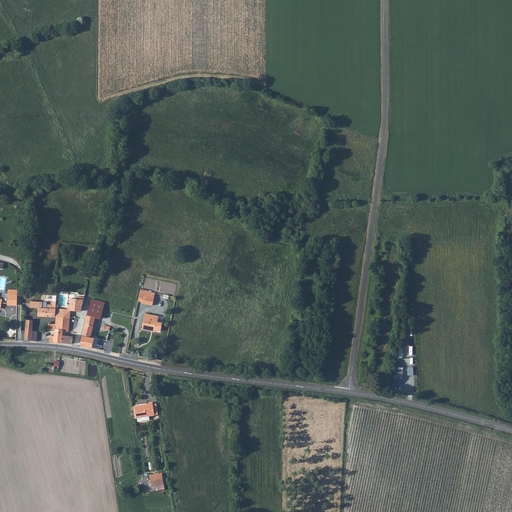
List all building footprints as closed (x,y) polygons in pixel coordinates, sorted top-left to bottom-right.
[(153,302),(154,295),(143,293),(139,292),(138,299),(143,300),(144,301),(153,302)] [(19,294),(10,294),(9,304),(19,305),(19,294)] [(94,317),(99,318),(103,302),(90,298),(77,344),(90,347),(92,337),(89,337),(94,317)] [(40,311),(39,315),(57,315),(57,308),(57,302),(57,300),(54,300),(54,304),(52,304),(52,308),(48,307),(48,304),(48,301),(32,300),(31,306),(37,307),(37,310),(40,311)] [(158,316),(144,313),(141,329),(150,330),(150,329),(160,331),(161,322),(156,321),(158,316)] [(57,323),(57,329),(64,330),(65,315),(58,315),(57,323)] [(50,335),(50,341),(63,342),(64,332),(64,330),(57,329),(56,329),(56,335),(50,335)] [(73,334),(71,333),(70,333),(64,332),(63,342),(74,344),(73,335),(73,334)] [(59,371),(60,361),(55,361),(55,365),(47,364),(46,370),(59,371)] [(135,404),(137,420),(149,419),(149,414),(155,413),(154,402),(154,400),(148,401),(149,402),(135,404)] [(160,472),(148,473),(149,484),(161,483),(160,472)]
